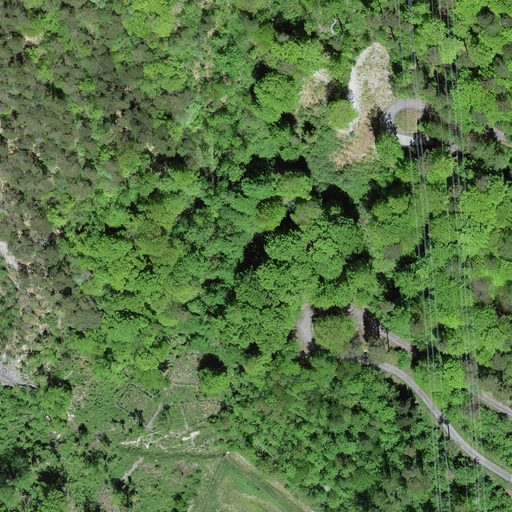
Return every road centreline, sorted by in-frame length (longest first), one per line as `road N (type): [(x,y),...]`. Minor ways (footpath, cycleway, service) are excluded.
road 1 (track): [(511,474),(472,449),(399,369),(319,343),(311,333),(318,311),(337,307),(511,410)]
road 2 (track): [(511,170),(443,138),(399,135),(389,117),(395,104),(409,102),(511,136)]
